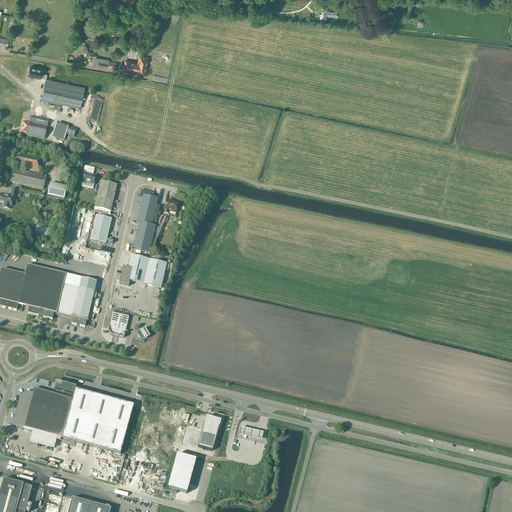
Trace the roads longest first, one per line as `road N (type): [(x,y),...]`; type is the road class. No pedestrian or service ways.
road 1 (track): [(511,236),(114,152),(21,85)]
road 2 (secondary): [(317,415),(63,356)]
road 3 (unclassified): [(0,458),(196,511)]
road 4 (unclassified): [(511,473),(315,426)]
road 5 (secondary): [(511,461),(317,415)]
road 6 (unclassified): [(95,341),(134,178)]
